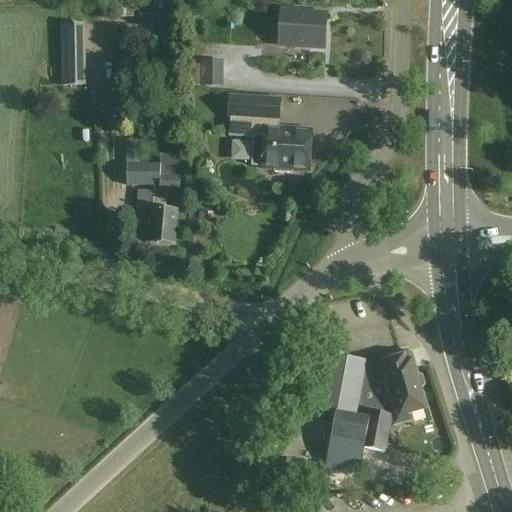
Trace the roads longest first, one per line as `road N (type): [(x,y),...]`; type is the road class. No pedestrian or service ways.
road 1 (unclassified): [(404,0),(393,137),(350,198),(348,231),(360,265)]
road 2 (unclassified): [(61,511),(268,322)]
road 3 (tertiary): [(268,322),(0,256)]
road 4 (secondary): [(506,511),(472,409),(450,248)]
road 5 (secondary): [(450,248),(452,0)]
road 6 (unclassified): [(268,322),(277,342),(240,511)]
